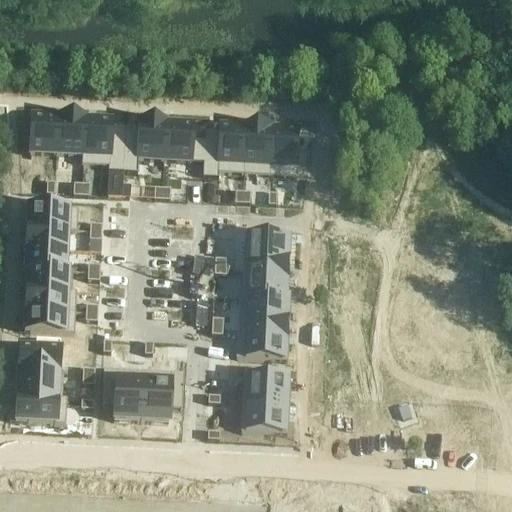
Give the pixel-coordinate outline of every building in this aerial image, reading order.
[(30,118),(28,158),(56,160),(58,119),(56,119),(30,118)] [(58,119),(56,160),(81,161),(82,161),(84,120),(56,119),(58,119)] [(84,120),(82,161),(81,161),(80,170),(107,172),(107,176),(122,177),(124,132),(111,131),(111,122),(84,120)] [(136,178),(137,164),(163,165),(165,124),(138,123),(137,133),(124,132),(122,177),(136,178)] [(165,124),(163,165),(202,167),(203,167),(205,145),(204,145),(191,144),(192,126),(166,124),(165,124)] [(217,182),(218,177),(244,178),(246,128),(245,128),(219,127),(218,137),(204,136),(204,145),(205,145),(203,167),(202,167),(202,181),(217,182)] [(246,128),(244,178),(270,180),(272,130),(245,128),(246,128)] [(272,130),(270,180),(297,181),(300,131),(272,130)] [(46,186),(45,198),(54,198),(54,186),(46,186)] [(73,187),(72,199),(80,200),(81,188),(73,187)] [(81,188),(80,200),(88,200),(89,188),(81,188)] [(153,191),(153,203),(161,203),(161,191),(153,191)] [(161,191),(161,203),(169,204),(170,192),(161,191)] [(234,195),(234,207),(241,208),(242,208),(243,196),(242,196),(234,195)] [(243,196),(242,208),(250,208),(251,196),(250,196),(243,196)] [(269,197),(268,209),(276,209),(277,209),(277,197),(269,197)] [(26,232),(66,235),(76,236),(77,214),(27,211),(26,232)] [(89,227),(89,236),(101,236),(101,228),(89,227)] [(25,232),(24,254),(25,254),(25,253),(65,255),(66,235),(26,232),(25,232)] [(89,236),(88,244),(100,244),(101,236),(89,236)] [(245,241),(243,272),(289,274),(289,263),(290,243),(245,241)] [(25,254),(24,274),(26,274),(26,273),(64,275),(64,274),(65,255),(25,253),(25,254)] [(214,270),(226,271),(226,270),(226,263),(214,262),(214,270)] [(87,268),(87,276),(99,277),(99,269),(87,268)] [(213,278),(213,279),(225,279),(226,271),(214,270),(213,278)] [(242,301),(242,302),(287,304),(287,303),(288,285),(289,274),(243,272),(242,301)] [(25,293),(25,294),(70,296),(70,295),(71,275),(64,274),(64,275),(26,273),(26,274),(25,293)] [(87,276),(86,285),(98,285),(99,277),(87,276)] [(25,293),(24,315),(24,314),(74,317),(75,295),(70,295),(70,296),(25,294),(25,293)] [(239,301),(238,332),(288,334),(289,303),(287,303),(287,304),(242,302),(242,301),(239,301)] [(85,317),(97,318),(97,317),(97,310),(85,309),(85,317)] [(24,315),(23,335),(73,338),(74,317),(24,314),(24,315)] [(84,325),(96,326),(96,325),(97,318),(85,317),(84,325)] [(211,322),(211,330),(223,331),(223,323),(211,322)] [(211,330),(210,338),(222,339),(223,331),(211,330)] [(238,332),(236,362),(286,365),(287,345),(288,345),(288,334),(238,332)] [(102,344),(102,356),(110,357),(111,344),(102,344)] [(144,346),(143,358),(152,359),(152,347),(144,346)] [(18,352),(17,375),(17,377),(57,379),(57,378),(59,354),(18,352)] [(82,372),(81,380),(94,381),(94,373),(82,372)] [(244,372),(243,409),(288,411),(289,384),(270,383),(270,373),(244,372)] [(102,374),(101,409),(113,410),(113,424),(140,426),(143,376),(102,374)] [(143,376),(140,426),(167,427),(168,412),(181,413),(183,378),(143,376)] [(17,377),(16,401),(61,403),(61,402),(62,378),(57,378),(57,379),(17,377)] [(81,388),(93,389),(94,381),(81,380),(81,388)] [(207,399),(207,407),(219,408),(220,400),(207,399)] [(15,403),(14,426),(64,428),(66,403),(61,402),(61,403),(16,401),(16,403),(15,403)] [(80,404),(80,412),(92,413),(92,405),(80,404)] [(402,423),(411,420),(407,408),(398,412),(402,423)] [(243,409),(241,436),(286,439),(288,411),(243,409)] [(0,511),(12,511),(14,496),(0,495),(0,511)] [(26,496),(24,511),(48,511),(49,498),(26,496)] [(71,511),(72,499),(49,498),(48,511),(71,511)] [(72,499),(71,511),(94,511),(95,500),(72,499)] [(117,511),(118,501),(95,500),(94,511),(117,511)] [(161,511),(162,503),(137,502),(136,511),(161,511)] [(162,503),(161,511),(186,511),(187,504),(162,503)]
